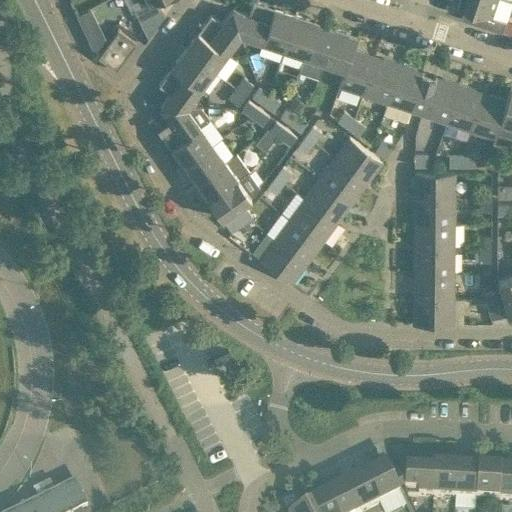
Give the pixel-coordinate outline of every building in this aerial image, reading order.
[(126,0),(131,10),(134,9),(139,20),(162,9),(157,0),(126,0)] [(262,41),(273,7),(253,0),(252,0),(248,13),(232,8),(240,34),(262,41)] [(503,31),(511,3),(511,0),(456,0),(455,4),(482,12),(479,23),(503,31)] [(283,48),(294,14),(273,7),(262,41),(283,48)] [(240,34),(232,8),(222,22),(210,13),(197,31),(226,52),(240,33),(240,34)] [(303,55),(315,21),(294,14),(283,48),(303,54),(303,55)] [(324,61),(335,27),(315,21),(303,55),(303,54),(298,70),(318,77),(323,61),(324,61)] [(356,35),(335,27),(324,61),(344,68),(343,69),(344,69),(352,47),(356,35)] [(115,70),(136,42),(117,28),(96,56),(115,70)] [(226,52),(197,31),(184,48),(213,70),(226,52)] [(363,94),(376,55),(352,47),(344,69),(343,69),(338,85),(363,94)] [(213,70),(184,48),(171,66),(200,87),(213,70)] [(387,102),(400,63),(376,55),(363,94),(387,102)] [(445,122),(458,83),(434,75),(433,77),(425,74),(423,73),(424,71),(400,63),(387,102),(391,104),(411,110),(421,114),(445,122)] [(186,106),(200,87),(171,66),(158,83),(169,92),(159,105),(186,106)] [(245,93),(253,83),(244,76),(236,87),(245,93)] [(469,129),(482,91),(458,83),(445,122),(469,129)] [(262,102),(269,93),(258,85),(252,94),(262,102)] [(511,86),(510,86),(505,99),(506,99),(499,120),(496,132),(511,137),(511,86)] [(237,104),(245,93),(236,87),(228,97),(237,104)] [(499,120),(506,99),(505,99),(482,91),(469,129),(494,137),(496,132),(499,120)] [(273,110),(279,101),(269,93),(262,102),(273,110)] [(252,116),(258,107),(248,99),(241,108),(252,116)] [(199,106),(186,106),(159,105),(169,119),(157,128),(170,146),(200,125),(208,119),(208,118),(199,106)] [(289,123),(296,113),(286,106),(279,115),(289,123)] [(262,124),(269,115),(258,107),(252,116),(262,124)] [(347,127),(354,118),(343,110),(337,119),(347,127)] [(300,130),(307,121),(296,113),(289,123),(300,130)] [(358,135),(364,126),(354,118),(347,127),(358,135)] [(279,136),(286,127),(275,119),(269,129),(279,136)] [(313,141),(321,131),(312,124),(304,134),(313,141)] [(183,163),(212,142),(200,125),(170,146),(183,163)] [(290,144),(296,135),(286,127),(279,136),(290,144)] [(305,151),(313,141),(304,134),(296,145),(305,151)] [(367,180),(382,160),(349,136),(334,156),(367,180)] [(385,155),(392,146),(381,138),(375,147),(385,155)] [(196,181),(225,160),(212,142),(183,163),(196,181)] [(427,165),(427,153),(414,153),(414,165),(427,165)] [(461,165),(461,154),(448,154),(448,165),(461,165)] [(474,165),(474,154),(461,154),(461,165),(474,165)] [(351,201),(367,180),(334,156),(319,176),(351,201)] [(208,199),(237,178),(225,160),(196,181),(208,199)] [(283,181),(291,171),(282,164),(274,175),(283,181)] [(248,170),(237,178),(208,199),(221,217),(237,205),(250,196),(253,194),(259,185),(248,170)] [(454,196),(454,171),(413,171),(413,196),(454,196)] [(275,192),(283,181),(274,175),(266,185),(275,192)] [(336,221),(351,201),(319,176),(304,197),(336,221)] [(491,197),(491,184),(480,184),(480,197),(491,197)] [(510,196),(510,185),(497,185),(497,196),(510,196)] [(454,222),(454,196),(413,196),(413,221),(454,222)] [(321,241),(336,221),(304,197),(288,217),(321,241)] [(491,210),(491,197),(480,197),(480,210),(491,210)] [(510,214),(510,203),(497,202),(497,214),(510,214)] [(247,219),(252,215),(246,206),(241,210),(235,214),(242,223),(247,219)] [(231,231),(242,223),(235,214),(224,221),(231,231)] [(306,262),(321,241),(288,217),(273,238),(306,262)] [(453,247),(454,222),(413,221),(413,247),(453,247)] [(490,247),(490,234),(479,234),(479,247),(490,247)] [(291,282),(306,262),(273,238),(258,258),(291,282)] [(453,273),(453,247),(413,247),(413,272),(453,273)] [(490,260),(490,247),(479,247),(479,260),(490,260)] [(453,298),(453,273),(413,272),(412,298),(453,298)] [(511,311),(511,273),(497,278),(507,313),(511,311)] [(483,293),(487,305),(498,302),(494,290),(483,293)] [(453,323),(453,303),(453,298),(412,298),(412,323),(453,323)] [(502,314),(498,302),(487,305),(491,318),(502,314)] [(383,464),(363,474),(378,505),(398,495),(383,464)] [(454,500),(456,465),(434,464),(433,469),(432,498),(454,500)] [(476,501),(478,467),(456,465),(454,500),(476,501)] [(498,502),(500,468),(478,467),(476,501),(498,502)] [(432,498),(433,469),(405,468),(403,492),(406,498),(417,499),(417,497),(432,498)] [(511,468),(500,468),(498,502),(511,502),(511,468)] [(357,511),(364,511),(378,505),(363,474),(343,484),(357,511)] [(78,511),(86,508),(73,482),(12,511),(78,511)] [(357,511),(343,484),(324,494),(333,511),(357,511)] [(333,511),(324,494),(304,504),(306,508),(307,508),(309,511),(333,511)]
